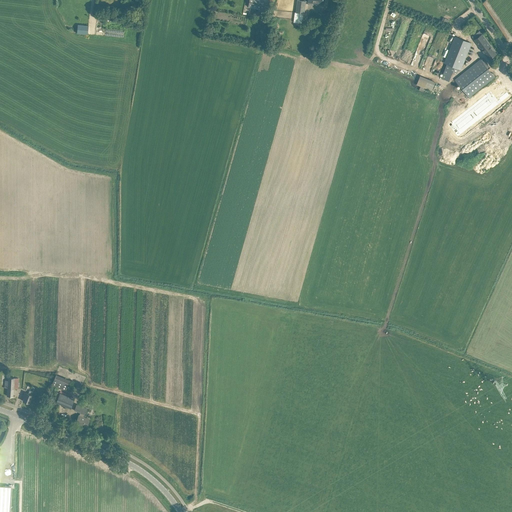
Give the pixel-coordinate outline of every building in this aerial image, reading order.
[(270,0),(268,0),(249,0),(249,7),(268,10),(270,0)] [(304,13),(306,1),(299,0),(297,0),(296,12),(304,13)] [(78,24),(77,33),(87,35),(88,26),(78,24)] [(431,42),(436,28),(429,25),(422,44),(426,45),(428,40),(431,42)] [(434,71),(447,32),(439,29),(426,68),(434,71)] [(489,59),(496,53),(482,34),(475,39),(489,59)] [(464,60),(471,43),(455,36),(444,62),(447,63),(442,77),(449,80),(453,71),(457,73),(459,68),(461,69),(464,60)] [(381,58),(379,62),(395,67),(396,64),(381,58)] [(469,97),(470,98),(472,97),(471,95),(494,76),(481,59),(455,79),(469,97)] [(420,83),(435,88),(439,79),(423,74),(420,83)] [(511,98),(497,80),(487,88),(489,91),(450,122),(462,137),(511,98)] [(5,380),(5,386),(4,386),(4,388),(7,388),(7,396),(13,396),(14,388),(18,388),(19,378),(9,377),(8,380),(5,380)] [(25,392),(23,396),(24,397),(23,401),(29,403),(32,394),(31,394),(33,391),(30,390),(29,393),(25,392)] [(60,392),(56,402),(70,408),(74,398),(60,392)] [(76,404),(74,410),(80,412),(79,415),(78,415),(75,422),(86,426),(89,419),(83,417),(87,408),(76,404)] [(0,511),(9,511),(11,486),(0,485),(0,511)]
